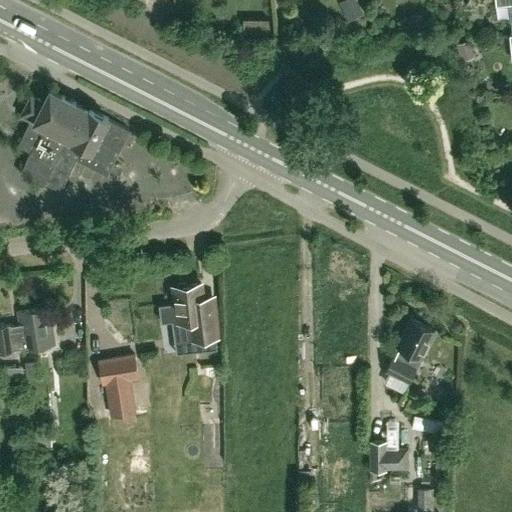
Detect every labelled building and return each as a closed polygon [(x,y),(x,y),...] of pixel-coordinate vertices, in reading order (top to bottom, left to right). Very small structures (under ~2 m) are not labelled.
[(88,108),(50,88),(44,100),(30,93),(18,115),(30,120),(17,145),(30,151),(19,173),(43,185),(45,183),(60,190),(76,158),(107,174),(130,129),(108,117),(108,116),(89,106),(88,108)] [(177,302),(160,304),(162,322),(173,321),(175,339),(193,337),(193,339),(219,335),(217,314),(216,314),(216,312),(214,295),(203,296),(201,282),(188,284),(185,281),(180,282),(178,285),(175,285),(177,302)] [(56,344),(49,305),(18,311),(20,323),(9,325),(9,324),(0,325),(0,352),(24,349),(56,344)] [(409,380),(435,328),(411,316),(397,345),(406,349),(402,358),(392,354),(385,368),(409,380)] [(136,411),(130,380),(139,378),(135,352),(97,358),(102,384),(105,383),(110,415),(136,411)] [(389,447),(389,440),(371,440),(371,468),(409,468),(409,447),(389,447)]
